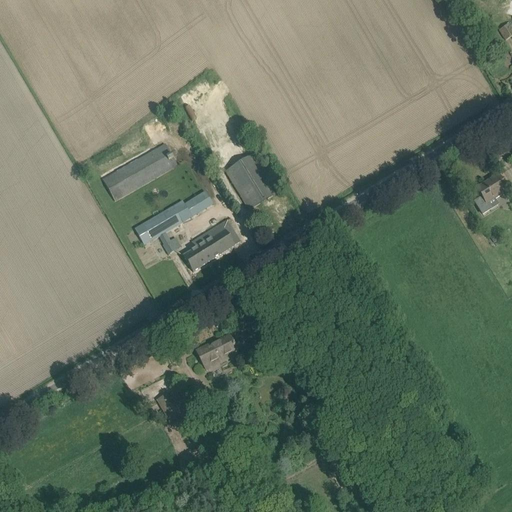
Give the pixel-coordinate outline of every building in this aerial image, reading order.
[(511,0),(500,0),(509,15),(511,13),(511,0)] [(498,31),(505,41),(511,36),(511,27),(510,24),(498,31)] [(277,191),(255,155),(258,152),(206,68),(174,88),(249,211),(278,193),(279,192),(278,190),(277,191)] [(103,181),(115,202),(177,167),(165,146),(103,181)] [(490,183),(478,190),(477,189),(477,190),(482,198),(475,203),(483,216),(490,211),(486,204),(507,191),(498,176),(489,182),(490,183)] [(135,230),(144,246),(166,234),(170,241),(185,232),(172,208),(135,230)] [(241,243),(235,234),(227,222),(192,243),(196,249),(183,257),(193,273),(234,247),(241,243)] [(180,248),(175,239),(163,247),(168,255),(180,248)] [(237,355),(229,339),(198,354),(204,366),(218,359),(220,363),(237,355)] [(176,422),(182,433),(189,429),(171,398),(168,393),(156,400),(171,425),(176,422)]
